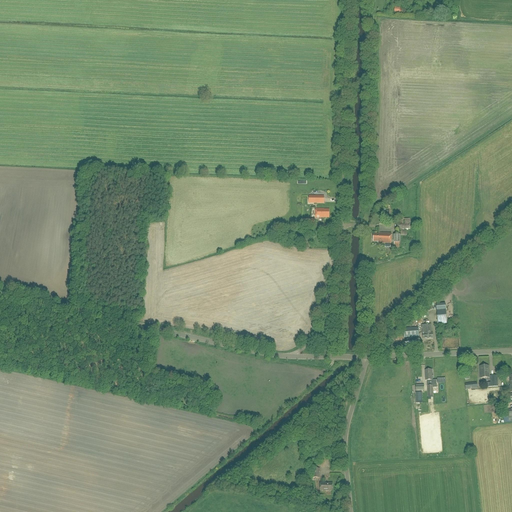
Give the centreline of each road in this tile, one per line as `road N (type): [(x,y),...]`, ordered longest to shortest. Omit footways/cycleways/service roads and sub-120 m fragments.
road 1 (unclassified): [(318,327),(340,253),(347,0)]
road 2 (tertiary): [(292,357),(0,293)]
road 3 (track): [(511,220),(365,357)]
road 4 (unclassified): [(352,511),(346,424),(365,357)]
road 5 (tertiary): [(365,357),(511,350)]
